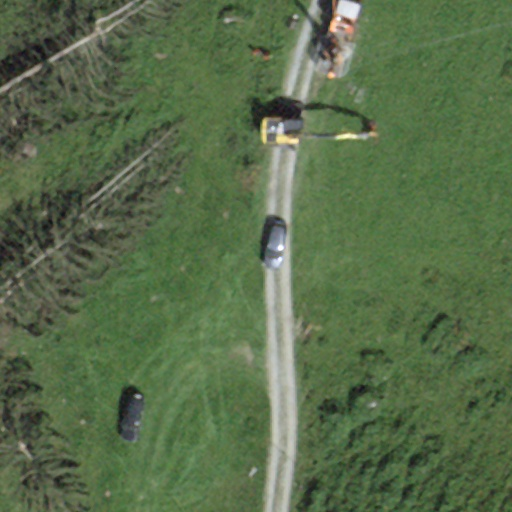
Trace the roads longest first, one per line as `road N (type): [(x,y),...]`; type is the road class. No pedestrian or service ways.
road 1 (track): [(327,0),(287,114),(274,349),(282,443),(273,511)]
road 2 (track): [(142,511),(154,431),(185,375),(232,353),(274,349)]
